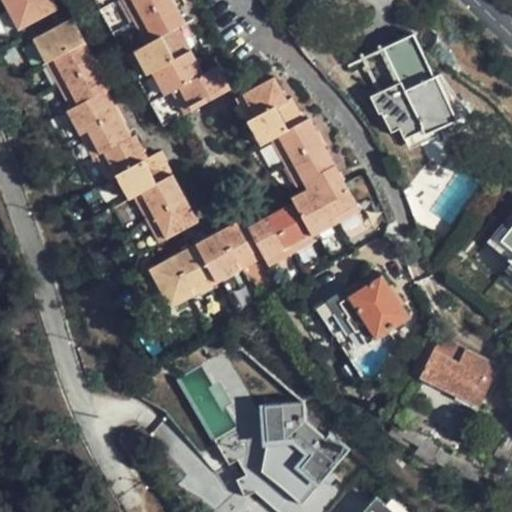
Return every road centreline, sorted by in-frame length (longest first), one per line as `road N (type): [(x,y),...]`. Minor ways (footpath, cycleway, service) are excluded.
road 1 (residential): [(0,151),(74,378),(124,483)]
road 2 (residential): [(239,0),(361,133),(410,227)]
road 3 (unknown): [(410,227),(452,295),(476,321),(511,341)]
